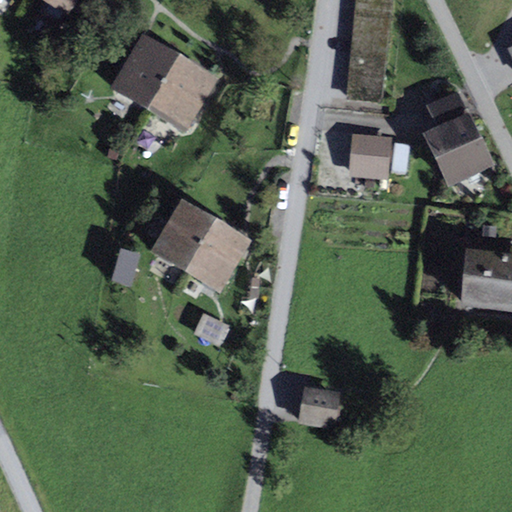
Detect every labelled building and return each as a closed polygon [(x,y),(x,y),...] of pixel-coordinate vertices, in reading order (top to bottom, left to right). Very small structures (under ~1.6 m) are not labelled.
[(50,0),(67,10),(72,0),(50,0)] [(389,0),(357,0),(348,95),(380,98),(389,0)] [(145,38),(116,89),(183,128),(213,77),(145,38)] [(441,129),(428,134),(450,182),(490,163),(459,95),(431,107),(441,129)] [(389,141),(356,138),(353,173),(386,175),(389,141)] [(409,147),(395,145),(392,171),(405,173),(409,147)] [(183,204),(155,250),(219,289),(247,242),(183,204)] [(511,258),(471,255),(466,302),(511,307),(511,258)] [(132,304),(140,272),(123,267),(115,300),(132,304)] [(207,332),(200,349),(222,357),(228,340),(207,332)] [(307,391),(302,421),(333,426),(338,396),(307,391)]
